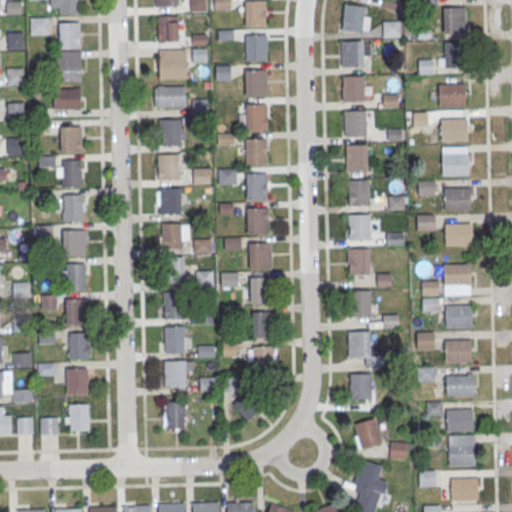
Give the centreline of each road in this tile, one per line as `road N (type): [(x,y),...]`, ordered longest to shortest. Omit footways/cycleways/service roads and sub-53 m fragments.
road 1 (residential): [(304,0),(310,375),(297,421),(260,456),(227,465),(0,469)]
road 2 (residential): [(115,0),(127,467)]
